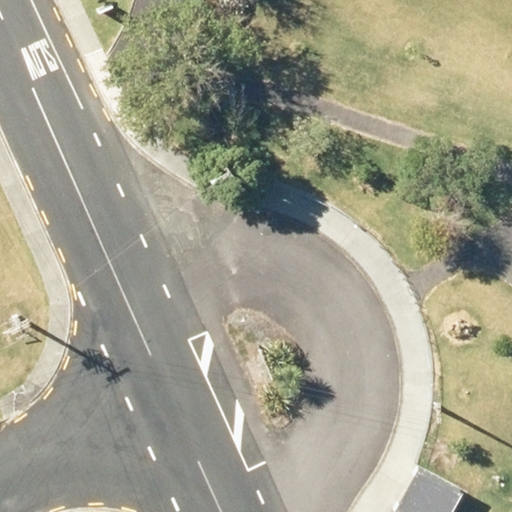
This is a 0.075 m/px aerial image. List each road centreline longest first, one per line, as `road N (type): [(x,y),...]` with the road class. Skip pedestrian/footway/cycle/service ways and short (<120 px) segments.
road 1 (residential): [(169,398),(0,14)]
road 2 (residential): [(0,483),(169,398)]
road 3 (residential): [(221,511),(169,398)]
